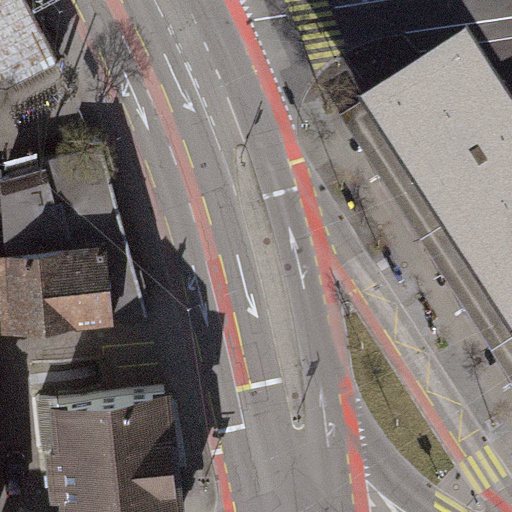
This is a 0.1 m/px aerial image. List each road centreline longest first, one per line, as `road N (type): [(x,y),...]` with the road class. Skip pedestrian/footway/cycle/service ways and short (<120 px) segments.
road 1 (primary): [(191,54),(257,273),(301,511)]
road 2 (residential): [(191,54),(307,5),(339,0)]
